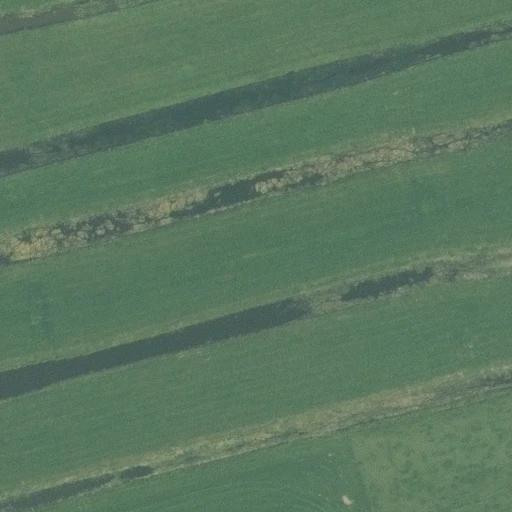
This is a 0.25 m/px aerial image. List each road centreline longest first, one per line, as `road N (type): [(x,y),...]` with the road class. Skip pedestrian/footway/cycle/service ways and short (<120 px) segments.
road 1 (track): [(0,439),(174,380),(511,299)]
road 2 (track): [(0,68),(271,0)]
